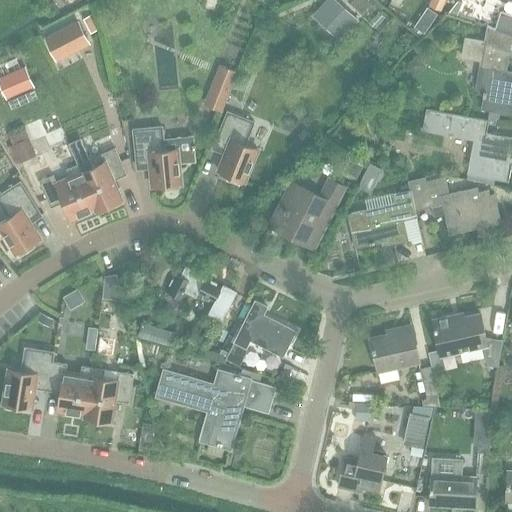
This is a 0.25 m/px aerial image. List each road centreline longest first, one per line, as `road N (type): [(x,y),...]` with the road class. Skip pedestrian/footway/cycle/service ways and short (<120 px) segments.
road 1 (residential): [(0,301),(92,242),(158,220),(227,242),(339,298)]
road 2 (residential): [(293,501),(0,446)]
road 3 (residential): [(293,501),(339,298)]
road 4 (residential): [(339,298),(511,267)]
